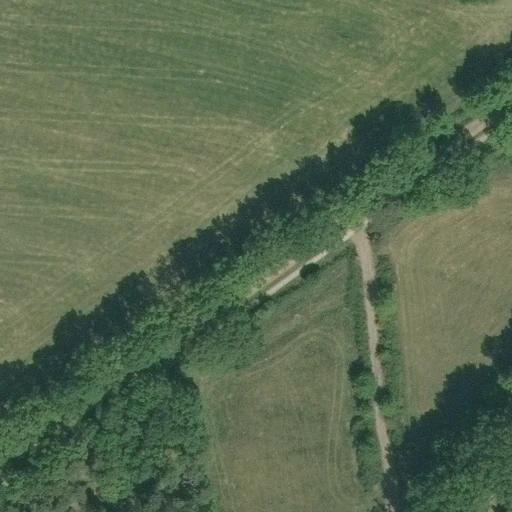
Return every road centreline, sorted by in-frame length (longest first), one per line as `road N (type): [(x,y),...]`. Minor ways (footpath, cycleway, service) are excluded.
road 1 (track): [(0,467),(511,99)]
road 2 (track): [(389,511),(371,310),(352,214)]
road 3 (track): [(511,408),(479,428),(398,511)]
